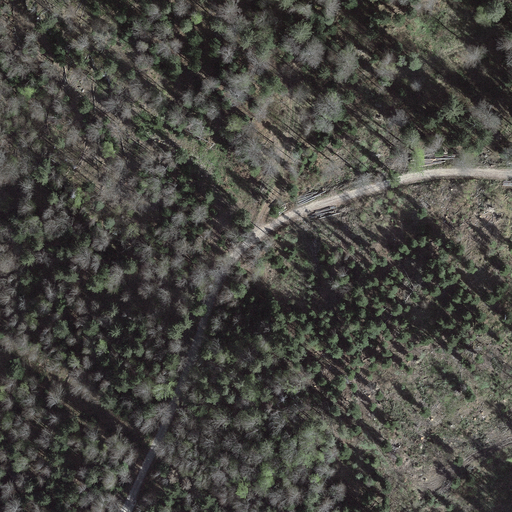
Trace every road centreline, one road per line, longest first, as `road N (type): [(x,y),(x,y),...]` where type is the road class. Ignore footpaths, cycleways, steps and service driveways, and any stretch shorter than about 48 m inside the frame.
road 1 (track): [(125,511),(216,288),(257,233),(411,175),(511,173)]
road 2 (motorway): [(18,511),(118,0)]
road 3 (motorway): [(44,0),(0,232)]
